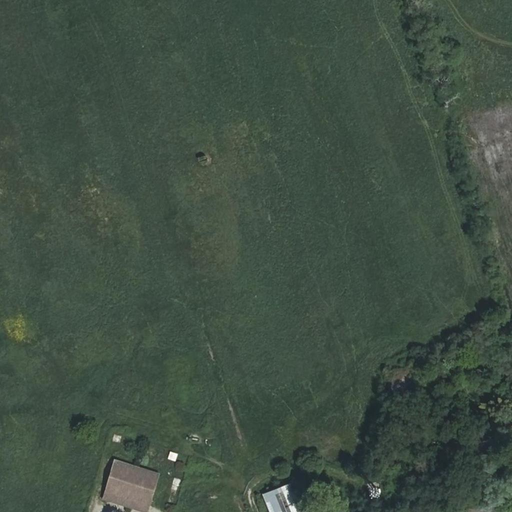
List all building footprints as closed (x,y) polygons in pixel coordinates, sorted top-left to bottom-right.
[(120,443),(121,435),(112,433),(111,441),(120,443)] [(128,476),(131,466),(118,462),(118,463),(115,462),(110,481),(108,480),(104,491),(149,504),(152,494),(150,492),(153,484),(149,483),(150,477),(142,474),(140,480),(128,476)] [(167,504),(173,505),(177,486),(171,485),(167,504)] [(268,511),(291,511),(282,485),(262,492),(268,511)] [(149,504),(104,491),(103,496),(147,511),(149,504)]
